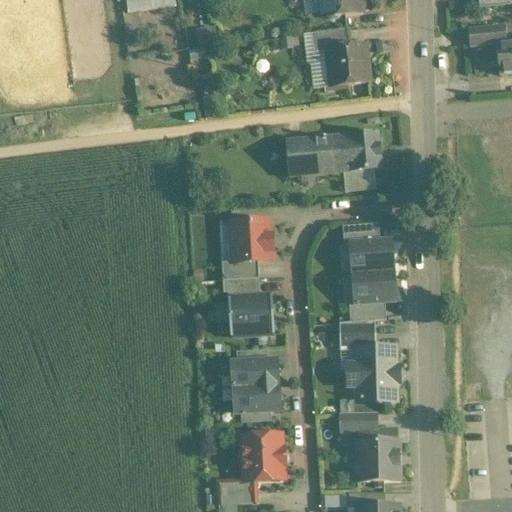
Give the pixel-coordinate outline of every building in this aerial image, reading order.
[(124,0),(125,12),(176,9),(176,0),(124,0)] [(321,0),(324,19),(328,19),(331,21),(338,21),(341,17),(361,15),(359,0),(321,0)] [(511,0),(479,0),(481,10),(511,6),(511,0)] [(211,24),(195,26),(197,42),(213,40),(211,24)] [(505,26),(469,30),(471,50),(487,48),(497,47),(507,46),(505,26)] [(348,31),(312,36),(314,55),(327,54),(327,52),(350,49),(348,31)] [(511,44),(507,46),(497,47),(487,48),(488,66),(499,65),(500,77),(511,76),(511,44)] [(208,48),(188,51),(190,63),(210,60),(208,48)] [(350,49),(327,52),(327,54),(332,89),(370,84),(366,48),(350,49)] [(215,94),(204,95),(207,118),(218,117),(215,94)] [(379,135),(286,143),(289,180),(343,175),(345,194),(376,191),(375,173),(382,172),(379,135)] [(199,139),(183,141),(184,151),(200,149),(199,139)] [(267,224),(231,226),(234,264),(234,266),(258,264),(270,263),(269,254),(273,253),(272,239),(268,239),(267,224)] [(379,226),(343,229),(344,249),(351,248),(351,247),(380,245),(379,226)] [(380,245),(351,247),(351,248),(353,277),(393,274),(391,244),(380,245)] [(258,264),(234,266),(234,264),(222,265),(223,283),(259,281),(258,264)] [(393,274),(353,277),(356,306),(356,307),(385,304),(396,303),(393,274)] [(259,281),(223,283),(224,296),(228,296),(228,301),(260,299),(259,281)] [(260,299),(228,301),(231,340),(275,337),(272,298),(260,299)] [(385,304),(356,307),(356,306),(349,306),(350,326),(375,324),(386,323),(385,304)] [(350,326),(340,327),(340,353),(359,353),(376,352),(375,324),(350,326)] [(376,352),(359,353),(359,370),(349,370),(350,388),(359,387),(360,404),(395,403),(394,387),(398,387),(398,369),(394,369),(393,352),(376,352)] [(279,412),(276,364),(232,368),(235,414),(279,412)] [(377,416),(341,417),(341,435),(359,434),(359,433),(374,433),(374,418),(377,417),(377,416)] [(374,433),(359,433),(359,434),(359,445),(358,445),(359,484),(400,483),(399,444),(397,444),(397,432),(374,433)] [(254,440),(241,441),(242,452),(239,455),(240,467),(243,469),(244,483),(244,484),(256,484),(284,482),(281,438),(268,439),(266,437),(256,438),(254,440)] [(244,483),(217,485),(219,508),(237,507),(236,494),(256,493),(256,484),(244,484),(244,483)] [(256,493),(236,494),(237,507),(257,506),(256,493)] [(385,496),(349,496),(349,510),(357,510),(357,509),(385,508),(385,496)]
